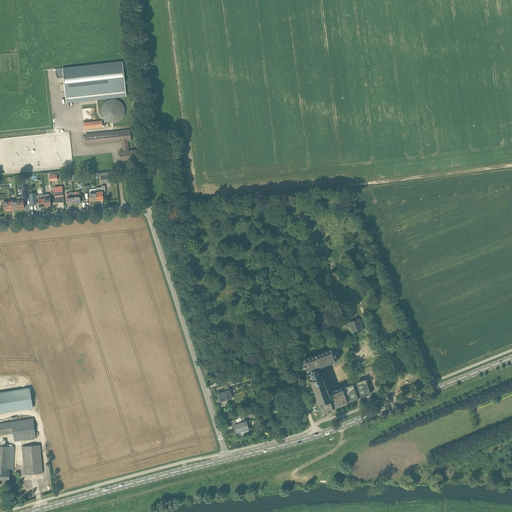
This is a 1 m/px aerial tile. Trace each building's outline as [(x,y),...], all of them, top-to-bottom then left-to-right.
[(126,96),(122,61),(62,68),(66,103),(126,96)] [(125,112),(125,111),(125,110),(125,109),(125,108),(125,107),(124,106),(123,105),(123,104),(122,103),(121,102),(120,101),(119,101),(118,100),(117,100),(116,99),(115,99),(114,99),(113,99),(112,99),(111,99),(110,100),(109,100),(108,100),(107,101),(106,101),(106,102),(105,102),(104,103),(104,104),(103,105),(103,106),(102,106),(102,107),(102,108),(101,109),(101,110),(101,111),(101,112),(101,113),(102,114),(102,115),(102,116),(103,117),(104,118),(104,119),(105,120),(106,120),(106,121),(107,121),(108,122),(109,122),(110,122),(111,123),(112,123),(113,123),(114,123),(115,123),(116,123),(117,122),(118,122),(119,121),(120,121),(121,120),(122,119),(123,118),(123,117),(124,117),(124,116),(125,115),(125,114),(125,113),(125,112)] [(102,127),(101,120),(84,122),(84,129),(102,127)] [(169,133),(172,130),(163,124),(161,127),(169,133)] [(131,140),(130,130),(85,135),(82,136),(82,138),(85,137),(86,144),(118,140),(118,141),(121,141),(122,151),(120,152),(120,160),(125,160),(125,161),(129,160),(129,159),(136,159),(136,150),(129,151),(128,140),(131,140)] [(96,189),(97,200),(103,200),(103,191),(102,191),(102,190),(105,189),(104,184),(101,184),(101,188),(96,189)] [(97,200),(96,189),(90,189),(89,185),(84,186),(85,192),(90,191),(90,193),(90,201),(91,201),(97,200)] [(62,186),(54,187),(55,197),(63,196),(62,186)] [(77,195),(73,196),(74,203),(80,202),(85,202),(85,195),(80,195),(80,192),(77,192),(77,195)] [(35,193),(29,194),(30,205),(36,204),(36,199),(38,199),(38,201),(39,206),(39,207),(45,206),(43,194),(38,195),(35,195),(35,193)] [(356,301),(359,314),(365,313),(362,300),(356,301)] [(351,334),(363,330),(359,318),(347,322),(351,334)] [(294,331),(296,336),(308,332),(307,327),(294,331)] [(360,398),(371,394),(365,379),(331,391),(322,366),(337,360),(333,348),(303,359),(307,372),(309,371),(309,373),(306,374),(308,381),(310,380),(322,412),(326,411),(327,412),(330,411),(330,409),(335,407),(346,403),(347,403),(351,401),(360,398)] [(225,391),(217,394),(220,402),(232,398),(229,389),(227,384),(230,383),(230,384),(236,382),(235,379),(229,380),(229,379),(222,381),(225,391)] [(30,388),(0,392),(0,413),(33,408),(30,388)] [(229,421),(232,431),(235,430),(236,433),(237,433),(238,437),(249,433),(248,429),(249,429),(244,416),(246,416),(245,412),(239,414),(240,418),(236,419),(229,421)] [(15,440),(36,437),(33,418),(0,423),(0,434),(13,432),(15,440)] [(1,443),(1,445),(0,445),(0,480),(9,481),(9,471),(13,471),(14,447),(8,446),(8,444),(5,443),(1,443)] [(22,446),(24,475),(43,473),(40,444),(22,446)]
